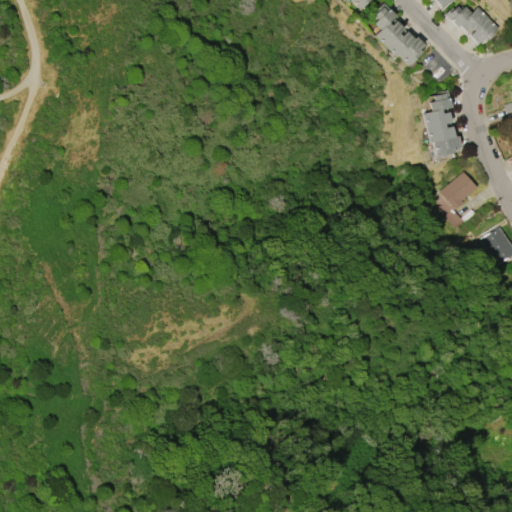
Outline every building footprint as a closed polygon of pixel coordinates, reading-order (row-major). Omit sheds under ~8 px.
[(348,0),(368,0),(358,10),(348,0)] [(432,0),(443,10),(452,0),(432,0)] [(380,30),(373,23),(377,19),(373,15),(376,11),(375,10),(382,3),(394,15),(387,22),(380,30)] [(470,13),(458,25),(456,28),(443,15),(451,7),(453,9),(456,6),(460,10),(464,6),(470,13)] [(458,25),(470,13),(477,7),(487,17),(473,31),(471,29),(466,34),(458,25)] [(487,17),(497,28),(483,42),(482,40),(477,45),(475,43),(468,35),(473,31),(487,17)] [(384,47),(373,36),(380,30),(387,22),(390,25),(395,20),(402,28),(397,33),(384,47)] [(413,39),(397,55),(394,57),(384,47),(397,33),(400,36),(405,31),(413,39)] [(397,55),(413,39),(415,37),(422,44),(417,49),(420,52),(407,66),(397,55)] [(429,112),(427,102),(432,101),(431,96),(435,95),(435,92),(446,90),(450,107),(440,109),(429,112)] [(511,102),(509,92),(511,90),(511,114),(506,116),(503,105),(511,102)] [(424,128),(421,113),(429,112),(440,109),(441,113),(448,112),(450,122),(443,124),(424,128)] [(453,137),(431,142),(427,142),(424,128),(443,124),(444,128),(451,126),(453,137)] [(431,142),(453,137),(456,136),(459,146),(452,148),(453,152),(434,156),(431,142)] [(439,191),(461,171),(475,187),(460,201),(462,203),(455,209),(439,191)] [(463,222),(441,194),(427,204),(433,212),(438,208),(454,228),(463,222)] [(497,227),(511,247),(511,254),(497,265),(480,239),(497,227)]
